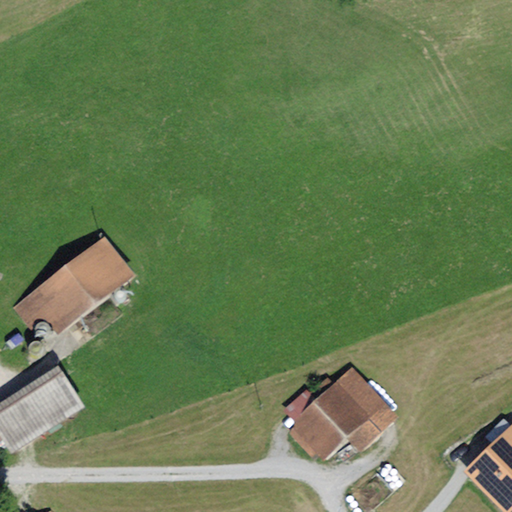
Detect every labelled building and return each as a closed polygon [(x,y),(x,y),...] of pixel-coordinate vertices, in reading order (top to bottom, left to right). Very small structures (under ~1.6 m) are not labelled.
[(136,272),(106,234),(14,306),(31,327),(45,315),(59,332),(136,272)] [(38,336),(43,338),(48,336),(50,331),(49,326),(45,323),(40,323),(36,327),(35,332),(38,336)] [(32,354),(37,356),(42,354),(44,349),(43,344),(39,341),(33,341),(30,345),(29,350),(32,354)] [(0,433),(12,452),(86,403),(59,361),(0,399),(0,433)] [(310,392),(316,399),(296,418),(296,425),(289,431),(314,458),(320,453),(323,456),(346,435),(361,450),(399,415),(354,365),(335,382),(328,375),(310,392)] [(507,511),(511,507),(511,423),(465,469),(507,511)]
